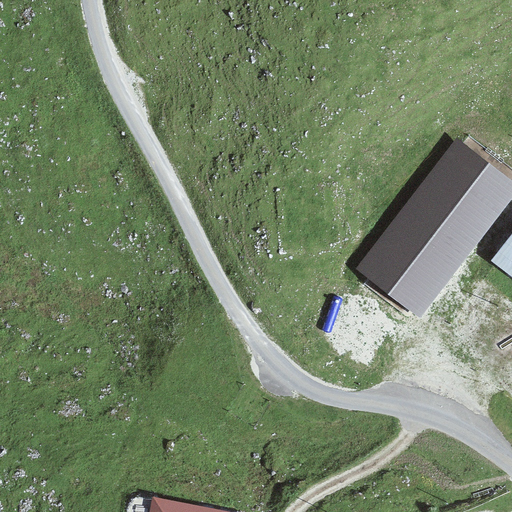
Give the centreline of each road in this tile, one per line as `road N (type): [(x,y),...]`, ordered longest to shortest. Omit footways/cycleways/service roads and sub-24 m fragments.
road 1 (unclassified): [(90,0),(122,99),(253,337),(309,386),(420,415)]
road 2 (track): [(420,415),(387,457),(299,511)]
